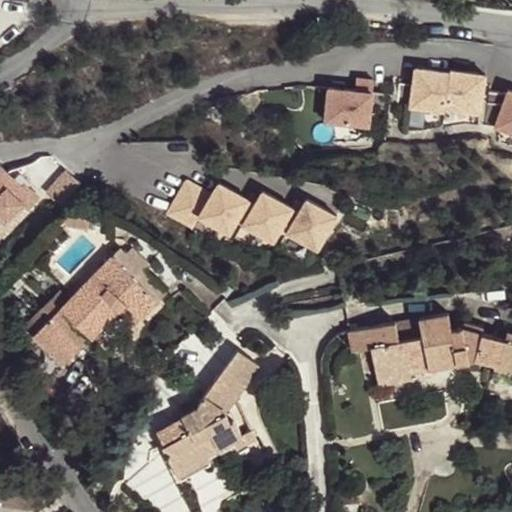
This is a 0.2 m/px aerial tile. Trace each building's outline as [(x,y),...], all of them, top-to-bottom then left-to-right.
[(444,108),(449,71),(415,66),(412,84),(399,81),(396,104),(444,111),(444,108)] [(444,108),(479,113),(485,73),(450,69),(449,71),(444,108)] [(368,119),(374,72),(357,70),(355,82),(328,80),(325,114),(368,119)] [(10,87),(0,91),(0,100),(1,103),(14,97),(10,87)] [(511,89),(508,88),(506,92),(489,90),(484,124),(494,126),(511,132),(511,89)] [(13,178),(0,165),(0,212),(5,207),(13,214),(20,206),(26,212),(40,197),(24,182),(21,185),(13,178)] [(13,178),(21,185),(24,182),(16,175),(13,178)] [(241,214),(249,199),(218,182),(212,194),(186,180),(167,215),(192,229),(198,217),(229,234),(238,219),(233,217),(236,211),(241,214)] [(273,242),(293,207),(262,190),(254,204),(259,207),(256,212),(251,209),(243,225),(273,242)] [(317,249),(337,215),(306,197),(298,212),(303,215),(300,220),(295,217),(286,232),(317,249)] [(90,214),(70,210),(59,221),(87,227),(90,214)] [(132,245),(125,252),(131,258),(138,251),(132,245)] [(34,333),(65,364),(119,309),(127,301),(142,316),(166,292),(131,258),(125,252),(120,246),(34,333)] [(134,324),(142,316),(127,301),(119,309),(134,324)] [(469,357),(475,355),(497,362),(495,367),(506,370),(507,367),(511,368),(511,330),(508,329),(505,338),(481,331),(483,325),(464,320),(462,326),(452,328),(448,310),(348,329),(352,349),(372,346),(378,376),(410,371),(470,359),(469,357)] [(230,418),(226,410),(261,365),(239,349),(199,403),(196,396),(170,409),(178,425),(159,434),(176,469),(205,454),(233,440),(243,435),(242,433),(234,417),(230,418)] [(412,378),(410,371),(378,376),(380,384),(412,378)] [(252,428),(242,433),(243,435),(233,440),(237,448),(257,438),(252,428)] [(210,463),(205,454),(176,469),(181,478),(210,463)] [(362,494),(342,495),(343,504),(363,502),(362,494)]
